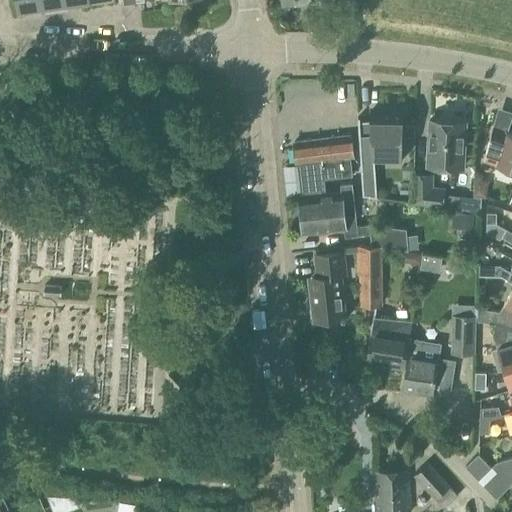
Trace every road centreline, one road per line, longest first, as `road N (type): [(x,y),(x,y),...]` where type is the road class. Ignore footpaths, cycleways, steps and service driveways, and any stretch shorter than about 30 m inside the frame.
road 1 (tertiary): [(293,511),(253,45)]
road 2 (residential): [(511,74),(431,57),(253,45)]
road 3 (residential): [(10,47),(253,45)]
